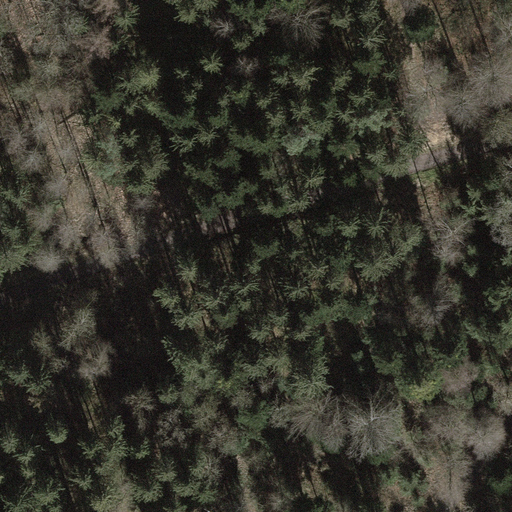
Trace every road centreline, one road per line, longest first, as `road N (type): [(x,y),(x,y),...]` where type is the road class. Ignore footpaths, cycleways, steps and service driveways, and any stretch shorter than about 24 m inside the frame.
road 1 (track): [(511,133),(0,299)]
road 2 (track): [(511,410),(446,511)]
